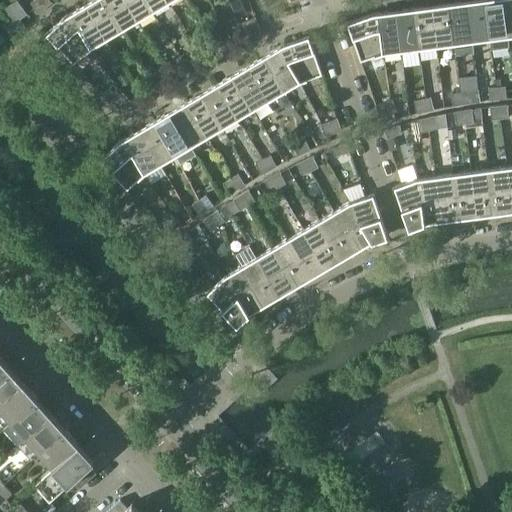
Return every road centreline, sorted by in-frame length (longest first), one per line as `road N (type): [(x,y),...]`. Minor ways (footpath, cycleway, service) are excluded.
road 1 (residential): [(253,359),(0,80)]
road 2 (residential): [(411,260),(317,0)]
road 3 (tertiary): [(174,426),(0,235)]
road 4 (residential): [(0,316),(132,463)]
road 5 (residential): [(411,260),(317,306),(253,359)]
